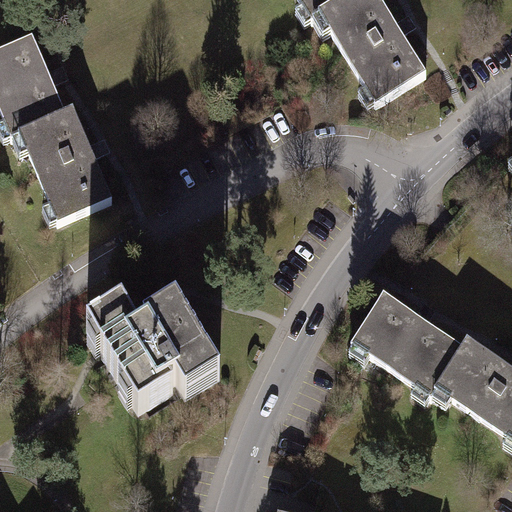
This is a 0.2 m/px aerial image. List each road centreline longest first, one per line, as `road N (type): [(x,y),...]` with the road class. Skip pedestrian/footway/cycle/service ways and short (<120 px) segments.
road 1 (residential): [(0,343),(29,317),(303,159),(340,151),(411,187)]
road 2 (tertiary): [(411,187),(313,318),(268,407),(232,511)]
road 3 (tertiary): [(511,103),(411,187)]
